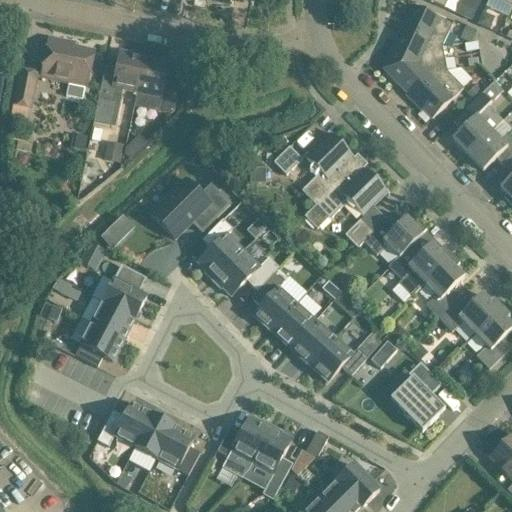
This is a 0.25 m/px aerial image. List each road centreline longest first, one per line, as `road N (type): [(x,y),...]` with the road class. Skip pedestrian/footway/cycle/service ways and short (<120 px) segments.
road 1 (residential): [(511,254),(342,77),(322,33)]
road 2 (residential): [(322,33),(248,38),(40,0)]
road 3 (residential): [(238,382),(234,348),(198,316),(172,319),(145,379),(218,416)]
road 4 (residential): [(417,478),(238,382)]
road 5 (residential): [(417,478),(511,389)]
